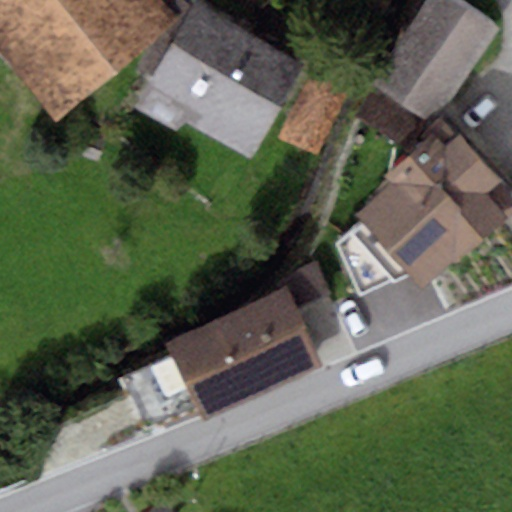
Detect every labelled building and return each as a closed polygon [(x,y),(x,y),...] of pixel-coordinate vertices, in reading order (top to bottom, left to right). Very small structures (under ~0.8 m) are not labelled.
[(179,18),(164,0),(0,0),(0,54),(54,121),(179,18)] [(495,27),(455,0),(432,0),(375,85),(431,122),(495,27)] [(197,3),(136,108),(176,131),(182,120),(250,159),(304,64),(197,3)] [(511,210),(511,194),(442,119),(382,175),(391,185),(356,218),(425,292),(511,210)] [(168,345),(204,417),(321,358),(297,311),(332,293),(316,261),(283,278),(287,285),(168,345)]
